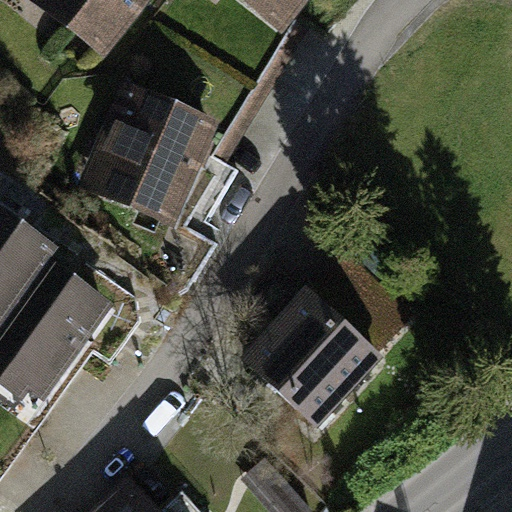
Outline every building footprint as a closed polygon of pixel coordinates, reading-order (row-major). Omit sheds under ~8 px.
[(23,0),(23,1),(99,63),(150,0),(23,0)] [(251,0),(283,22),(298,0),(251,0)] [(123,83),(78,186),(165,223),(210,120),(123,83)] [(1,232),(0,232),(0,387),(45,423),(121,326),(1,232)] [(331,252),(241,358),(316,421),(406,316),(331,252)] [(151,511),(126,482),(90,511),(151,511)]
